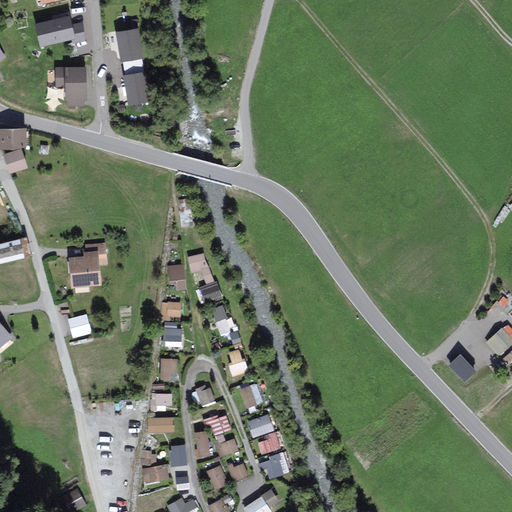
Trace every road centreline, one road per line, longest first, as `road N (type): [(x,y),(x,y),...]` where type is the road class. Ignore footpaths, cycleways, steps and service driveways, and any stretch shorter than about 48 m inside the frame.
road 1 (track): [(417,368),(478,303),(490,277),(492,231),(465,189),(300,0)]
road 2 (tertiary): [(511,465),(361,306),(284,202),(249,182)]
road 3 (residential): [(0,164),(32,241),(76,403)]
road 4 (residential): [(249,182),(244,90),(268,0)]
road 5 (tertiary): [(249,182),(102,140)]
road 6 (residential): [(102,140),(92,0)]
